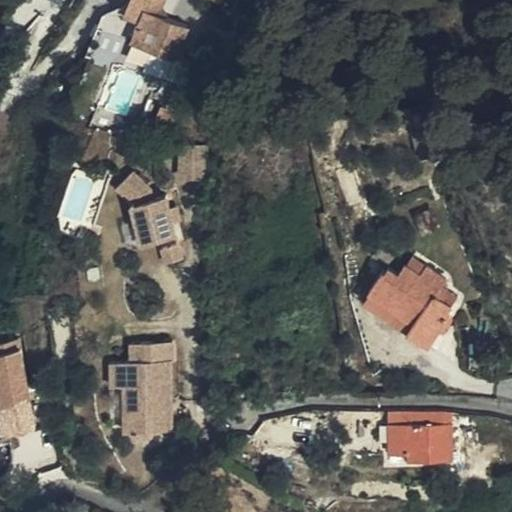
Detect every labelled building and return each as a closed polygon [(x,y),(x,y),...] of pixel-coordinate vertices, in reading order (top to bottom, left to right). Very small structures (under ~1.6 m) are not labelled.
[(165,0),(130,0),(124,20),(141,28),(135,47),(179,63),(193,28),(164,17),(167,13),(163,9),(165,0)] [(208,142),(185,143),(185,173),(209,173),(208,142)] [(408,174),(407,152),(393,154),(394,175),(408,174)] [(175,220),(172,205),(168,191),(155,194),(152,181),(137,164),(120,182),(135,196),(146,242),(178,234),(175,220)] [(181,203),(172,205),(175,220),(185,217),(181,203)] [(126,215),(130,239),(140,237),(137,213),(126,215)] [(178,242),(164,245),(167,259),(182,256),(178,242)] [(411,263),(425,274),(431,267),(418,256),(411,263)] [(443,288),(449,282),(431,267),(425,274),(411,263),(410,262),(403,270),(394,263),(392,265),(391,263),(375,282),(416,318),(410,326),(428,341),(447,319),(444,317),(450,310),(442,302),(449,294),(443,288)] [(312,275),(280,280),(284,312),(287,312),(290,328),(320,325),(312,275)] [(416,318),(375,282),(368,290),(410,326),(416,318)] [(442,302),(450,310),(458,301),(449,294),(442,302)] [(31,380),(22,336),(0,341),(0,375),(0,377),(0,436),(11,434),(10,429),(40,421),(31,380)] [(175,339),(132,342),(134,360),(115,360),(116,385),(129,386),(129,429),(174,426),(171,359),(176,358),(175,339)] [(47,376),(31,380),(40,421),(56,417),(47,376)] [(456,470),(457,416),(439,417),(395,417),(396,461),(412,461),(412,470),(456,470)]
